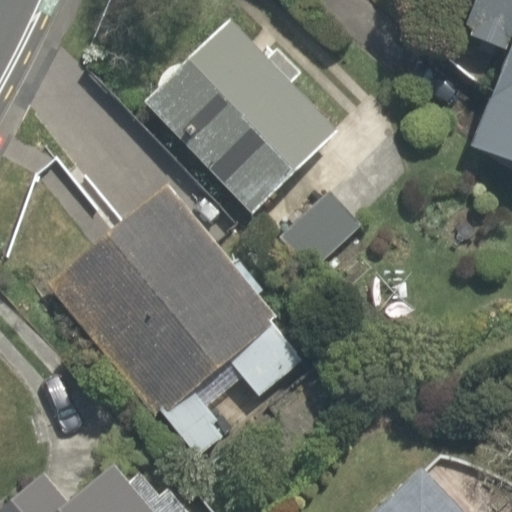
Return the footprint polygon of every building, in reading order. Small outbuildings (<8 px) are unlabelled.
[(511,0),(468,0),(454,38),(489,51),(452,147),(511,169),(511,0)] [(250,53),(210,17),(127,108),(243,213),(323,125),(282,87),(296,72),(261,40),(250,53)] [(349,232),(315,191),(271,228),(306,269),(349,232)] [(297,353),(260,314),(247,301),(258,291),(220,250),(209,260),(146,193),(51,282),(165,404),(212,360),(248,399),(297,353)] [(223,427),(187,389),(157,418),(193,456),(223,427)] [(448,511),(399,463),(350,511),(448,511)] [(109,492),(92,471),(46,508),(22,478),(0,496),(0,511),(139,511),(118,485),(109,492)]
